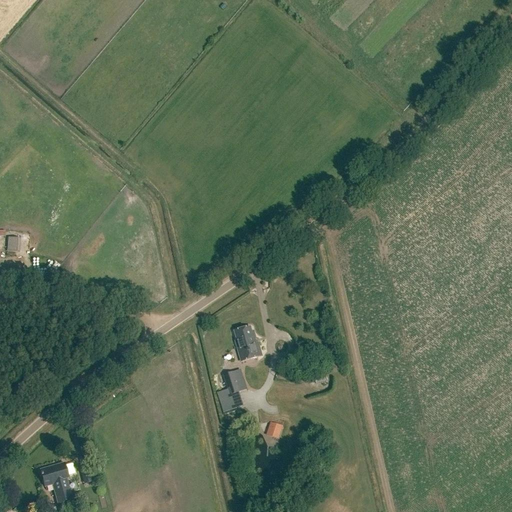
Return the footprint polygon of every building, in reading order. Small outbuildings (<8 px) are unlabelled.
[(8,238),(8,252),(21,252),(21,238),(8,238)] [(236,342),(242,363),(262,357),(258,343),(256,344),(255,340),(256,340),(254,332),(252,333),(251,328),(235,332),(237,340),(238,340),(238,342),(236,342)] [(238,371),(232,373),(223,376),(228,390),(216,394),(223,414),(235,410),(230,395),(244,391),(238,371)] [(270,423),(266,436),(279,440),(283,427),(270,423)] [(59,505),(73,501),(67,480),(69,480),(65,465),(41,472),(46,488),(54,486),(59,505)] [(88,465),(80,468),(84,485),(92,483),(88,465)]
